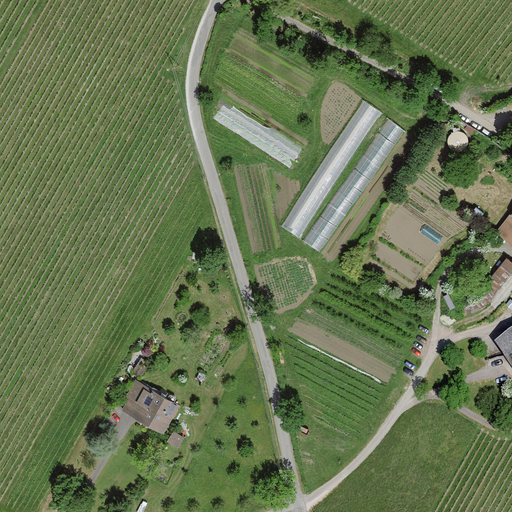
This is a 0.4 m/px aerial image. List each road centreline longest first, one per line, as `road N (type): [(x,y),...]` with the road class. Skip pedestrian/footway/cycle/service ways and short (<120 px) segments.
road 1 (unclassified): [(296,502),(274,388),(195,112),(199,46),(218,0)]
road 2 (track): [(511,144),(411,81),(250,0)]
road 3 (track): [(431,357),(450,268),(470,252),(511,250)]
